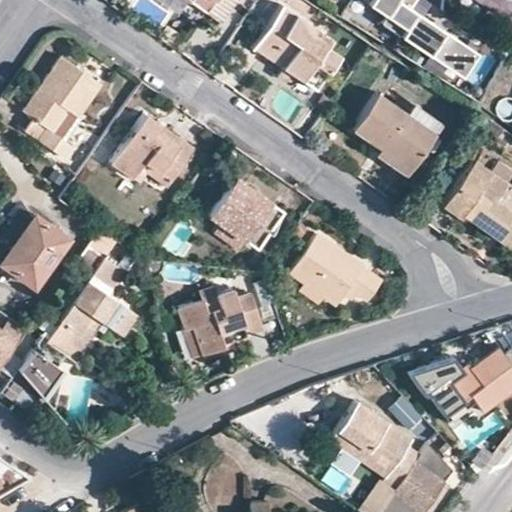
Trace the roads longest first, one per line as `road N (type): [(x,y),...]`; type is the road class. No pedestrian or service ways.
road 1 (residential): [(459,311),(431,250),(66,0)]
road 2 (residential): [(459,311),(290,362),(70,480)]
